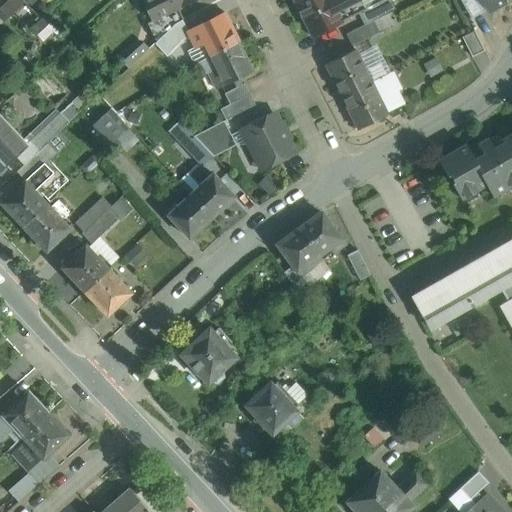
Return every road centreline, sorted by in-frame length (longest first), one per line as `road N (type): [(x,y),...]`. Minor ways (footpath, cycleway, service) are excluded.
road 1 (residential): [(343,174),(398,287),(511,460)]
road 2 (residential): [(343,174),(102,366)]
road 3 (residential): [(511,68),(474,105),(343,174)]
road 4 (residential): [(263,0),(343,174)]
road 5 (tertiary): [(0,262),(102,366)]
road 6 (residential): [(44,511),(153,423)]
road 7 (tertiary): [(153,423),(184,447),(232,511)]
